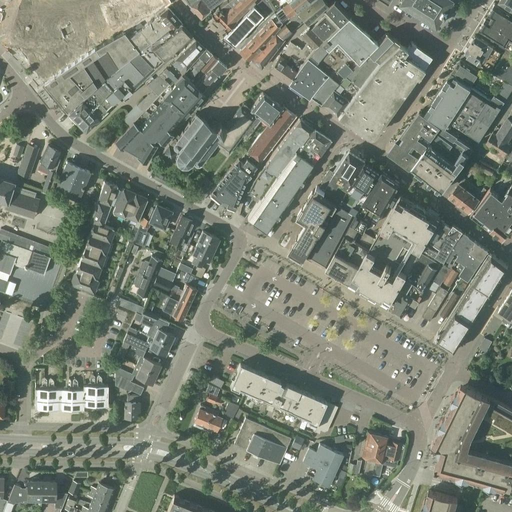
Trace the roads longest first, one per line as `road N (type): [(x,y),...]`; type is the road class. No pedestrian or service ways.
road 1 (secondary): [(290,511),(155,451),(21,446)]
road 2 (residential): [(454,370),(458,362),(388,318),(266,245),(239,241)]
road 3 (residential): [(414,426),(205,328)]
road 4 (residential): [(239,241),(102,160)]
